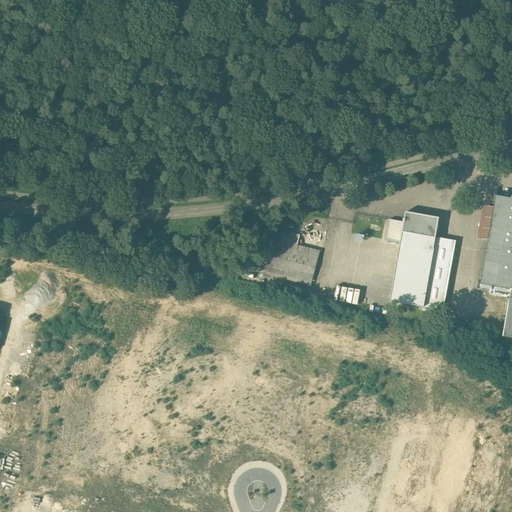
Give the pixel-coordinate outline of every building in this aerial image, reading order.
[(510,290),(511,276),(511,199),(495,197),(492,212),(486,245),(479,285),(510,290)] [(403,222),(388,220),(385,240),(399,243),(399,244),(398,251),(396,259),(395,268),(393,277),(392,286),(390,295),(389,302),(415,306),(423,308),(430,309),(443,311),(446,296),(447,286),(449,276),(451,266),(453,257),(455,241),(439,238),(435,238),(436,232),(438,218),(405,212),(403,222)] [(250,233),(241,268),(311,286),(313,279),(315,268),(320,251),(270,239),(250,233)] [(335,301),(360,303),(362,288),(337,286),(335,301)] [(511,290),(510,290),(501,336),(511,338),(511,290)]
